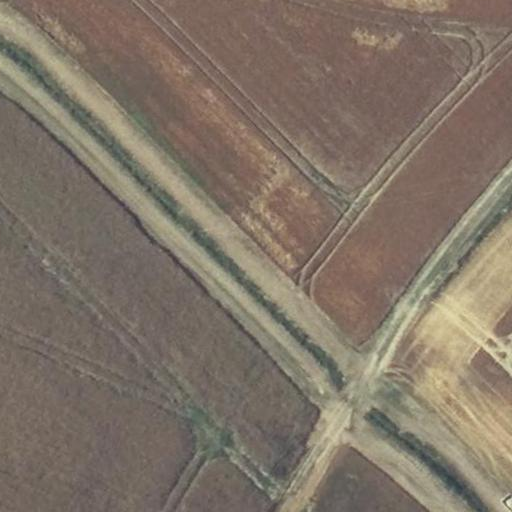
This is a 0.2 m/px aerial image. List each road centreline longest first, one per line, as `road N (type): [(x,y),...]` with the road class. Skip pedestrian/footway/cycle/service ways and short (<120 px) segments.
road 1 (track): [(343,418),(0,79)]
road 2 (track): [(511,176),(408,307),(280,511)]
